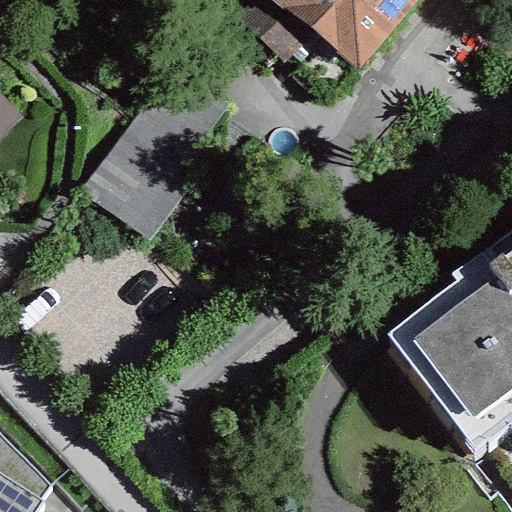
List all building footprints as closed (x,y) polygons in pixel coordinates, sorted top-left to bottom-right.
[(270,0),(357,72),(418,0),(270,0)] [(167,65),(77,191),(148,242),(191,182),(175,171),(223,105),(167,65)] [(0,138),(21,118),(0,98),(0,138)] [(456,282),(384,336),(473,453),(511,423),(511,228),(451,275),(456,282)] [(35,511),(43,503),(40,501),(50,487),(0,434),(0,511),(35,511)]
